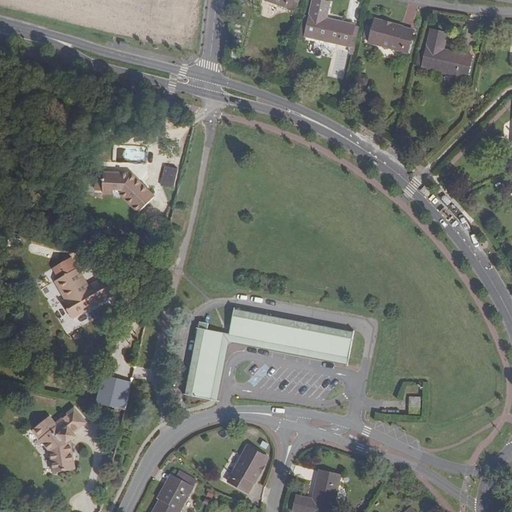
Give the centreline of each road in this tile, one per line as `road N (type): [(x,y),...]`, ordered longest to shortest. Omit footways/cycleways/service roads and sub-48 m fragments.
road 1 (tertiary): [(206,88),(344,136),(386,164),(465,241),(511,327)]
road 2 (tertiary): [(0,28),(206,88)]
road 3 (tertiary): [(294,426),(417,469),(481,511)]
road 4 (tertiary): [(491,469),(454,468),(348,424),(299,413)]
road 5 (tertiary): [(124,511),(164,440),(204,418),(236,412)]
